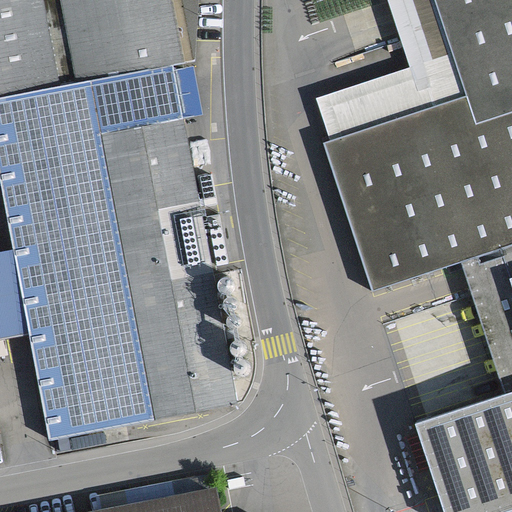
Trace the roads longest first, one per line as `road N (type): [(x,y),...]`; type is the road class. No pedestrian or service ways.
road 1 (residential): [(304,435),(257,246),(237,0)]
road 2 (residential): [(0,493),(304,435)]
